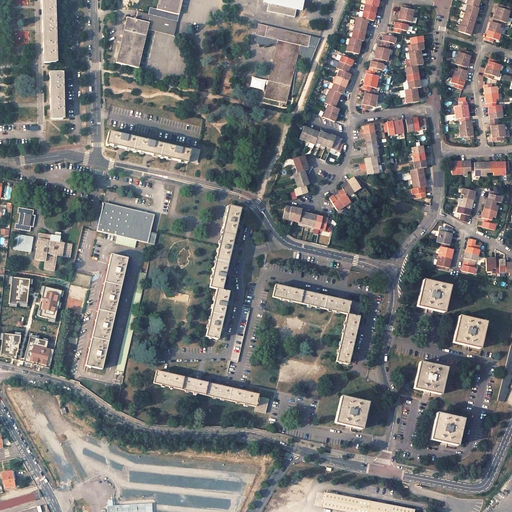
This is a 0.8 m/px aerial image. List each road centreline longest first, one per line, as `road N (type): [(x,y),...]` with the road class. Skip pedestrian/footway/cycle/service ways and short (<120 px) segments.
road 1 (unclassified): [(15,372),(60,383),(150,431),(250,435),(295,449)]
road 2 (residential): [(386,338),(482,363),(484,371),(462,453),(387,442)]
road 3 (unclassified): [(283,240),(240,194),(97,161)]
road 4 (residential): [(239,378),(265,271),(342,287)]
road 5 (unknown): [(71,436),(45,393),(25,397),(78,492)]
road 6 (unclassified): [(381,470),(478,487),(511,424)]
road 7 (residential): [(157,358),(229,349),(247,254)]
road 8 (unclassified): [(93,0),(97,161)]
road 9 (unknown): [(242,496),(246,477),(131,464)]
road 10 (residential): [(390,0),(359,67),(350,120)]
road 11 (residential): [(342,287),(369,298),(356,362),(384,378)]
road 12 (unknown): [(121,482),(242,496)]
